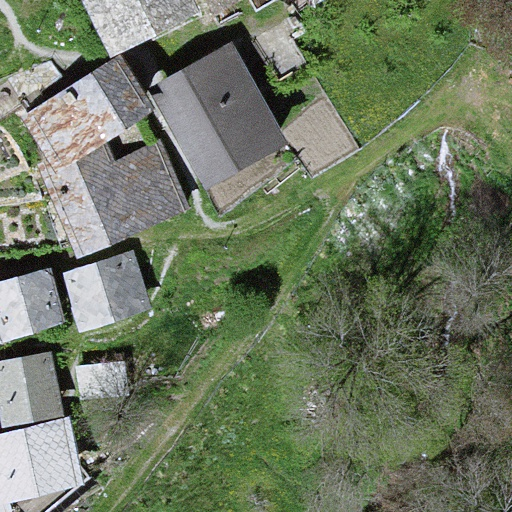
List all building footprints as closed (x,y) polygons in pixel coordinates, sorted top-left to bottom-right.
[(187,0),(88,0),(112,48),(192,9),(187,0)] [(209,0),(214,11),(240,0),(209,0)] [(229,47),(152,91),(205,185),(282,141),(229,47)] [(116,61),(24,118),(54,166),(146,109),(116,61)] [(103,149),(45,174),(77,252),(183,208),(158,148),(111,168),(103,149)] [(130,257),(67,276),(82,326),(145,306),(130,257)] [(47,272),(0,285),(0,337),(60,320),(47,272)] [(48,355),(0,363),(0,405),(3,424),(59,414),(48,355)] [(66,420),(0,435),(0,501),(81,483),(66,420)]
